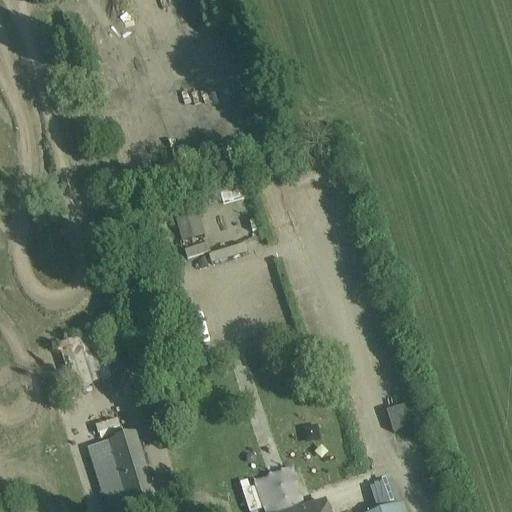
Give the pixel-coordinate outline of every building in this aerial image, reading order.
[(125,97),(134,94),(119,47),(110,50),(125,97)] [(251,123),(267,117),(260,95),(243,100),(251,123)] [(231,126),(221,130),(229,151),(239,147),(231,126)] [(74,393),(112,381),(96,334),(58,346),(74,393)] [(412,442),(423,439),(419,426),(421,425),(416,405),(386,413),(392,434),(408,429),(412,442)] [(105,511),(141,511),(157,507),(134,436),(87,450),(105,511)] [(378,501),(389,497),(382,474),(371,477),(378,501)]
